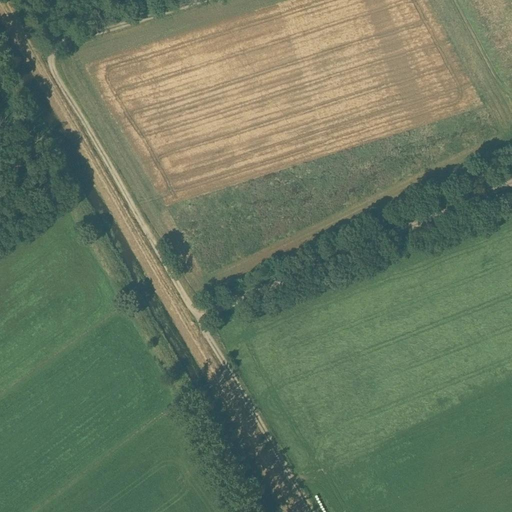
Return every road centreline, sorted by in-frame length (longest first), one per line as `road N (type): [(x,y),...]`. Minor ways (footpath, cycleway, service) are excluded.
road 1 (track): [(309,511),(49,50)]
road 2 (track): [(195,315),(511,183)]
road 3 (track): [(206,0),(49,50)]
